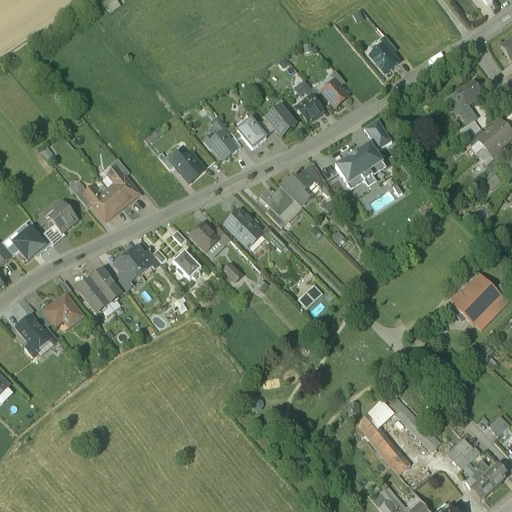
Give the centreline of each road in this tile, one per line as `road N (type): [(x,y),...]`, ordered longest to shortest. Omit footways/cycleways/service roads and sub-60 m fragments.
road 1 (residential): [(229,185),(511,472)]
road 2 (residential): [(229,185),(327,135),(467,43)]
road 3 (residential): [(0,302),(51,267),(229,185)]
